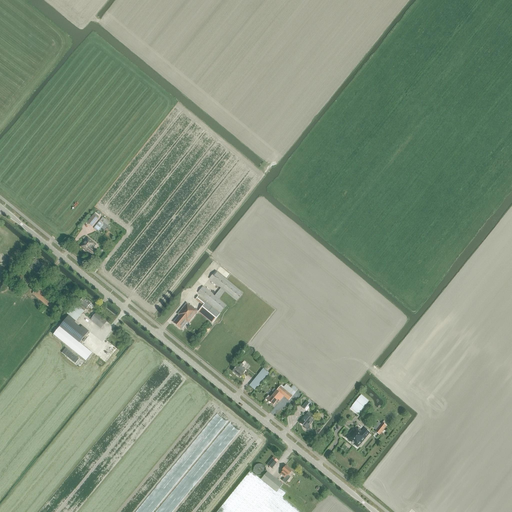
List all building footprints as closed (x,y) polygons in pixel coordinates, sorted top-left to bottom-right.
[(97,218),(93,215),(87,223),(91,226),(97,218)] [(94,229),(101,234),(107,226),(100,221),(94,229)] [(80,247),(92,256),(96,251),(93,249),(93,250),(92,249),(96,244),(88,238),(86,241),(85,240),(80,247)] [(26,264),(28,266),(35,259),(32,256),(26,264)] [(32,264),(30,267),(33,269),(37,273),(43,265),(36,259),(32,264)] [(203,287),(198,293),(200,294),(221,312),(226,305),(219,299),(225,292),(237,301),(243,293),(216,271),(209,279),(221,288),(215,296),(203,287)] [(15,277),(27,286),(31,282),(19,272),(15,277)] [(32,294),(51,310),(57,304),(38,287),(32,294)] [(199,312),(212,323),(220,314),(199,296),(196,300),(203,306),(199,312)] [(60,327),(53,334),(72,351),(79,344),(89,332),(82,326),(81,328),(74,323),(76,321),(84,311),(86,308),(87,308),(88,306),(92,309),(94,306),(90,303),(83,298),(80,302),(77,300),(67,314),(69,315),(60,327)] [(179,315),(173,322),(180,328),(186,321),(188,322),(197,311),(193,308),(190,305),(190,306),(187,303),(178,314),(179,315)] [(90,320),(95,324),(101,329),(107,321),(96,313),(90,320)] [(66,348),(62,353),(75,364),(79,359),(66,348)] [(235,369),(233,372),(240,378),(244,373),(246,370),(242,367),(244,365),(242,364),(240,366),(238,368),(237,367),(236,368),(235,368),(235,369)] [(250,385),(255,390),(269,373),(263,368),(250,385)] [(273,395),(271,397),(268,395),(266,399),(273,405),(278,399),(280,401),(284,396),(289,400),(293,396),(280,386),(277,390),(273,395)] [(361,395),(350,409),(358,415),(369,401),(361,395)] [(307,403),(302,408),(306,411),(311,406),(307,403)] [(312,416),(311,415),(312,415),(309,412),(304,418),(303,417),(305,418),(303,420),(303,419),(300,423),(305,428),(306,429),(307,430),(308,430),(309,430),(310,429),(310,428),(310,427),(310,426),(309,425),(313,421),(311,419),(312,417),(312,416)] [(375,432),(380,435),(382,432),(387,427),(382,423),(375,432)] [(346,438),(355,446),(358,448),(370,433),(365,428),(362,432),(359,429),(358,430),(355,427),(346,438)] [(274,457),(267,465),(272,469),(278,461),(274,457)] [(292,471),(286,466),(282,471),(283,471),(280,475),(284,478),(282,481),(285,484),(290,477),(288,476),(292,471)] [(218,511),(301,511),(288,501),(283,497),(287,492),(281,488),(283,485),(283,484),(281,483),(268,472),(261,480),(250,471),(227,501),(218,511)]
